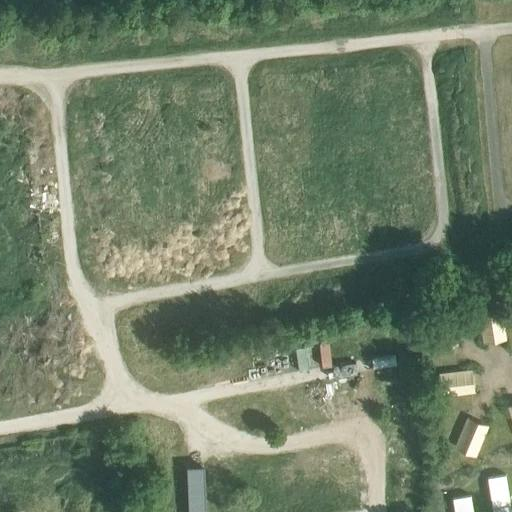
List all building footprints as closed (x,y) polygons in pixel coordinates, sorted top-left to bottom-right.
[(502,308),(478,311),(483,345),(507,341),(502,308)] [(443,313),(427,329),(451,351),(466,335),(443,313)] [(472,371),(440,374),(442,399),(474,396),(472,371)] [(467,418),(452,450),(474,460),(488,427),(467,418)] [(506,474),(488,477),(493,507),(510,504),(506,474)] [(473,511),(471,495),(453,498),(455,511),(473,511)]
